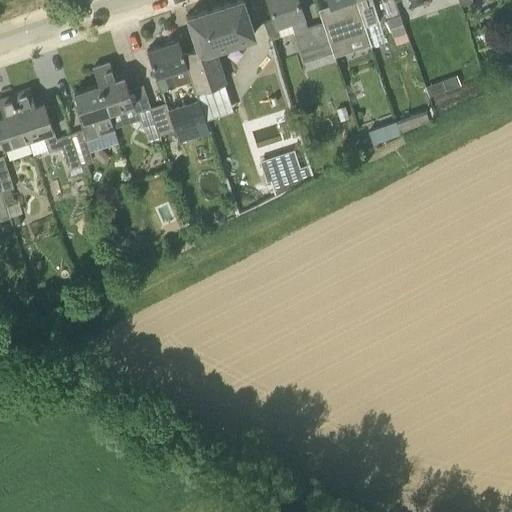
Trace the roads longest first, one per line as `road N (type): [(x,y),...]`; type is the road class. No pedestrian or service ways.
road 1 (track): [(0,317),(42,360),(312,511)]
road 2 (residential): [(0,43),(126,0)]
